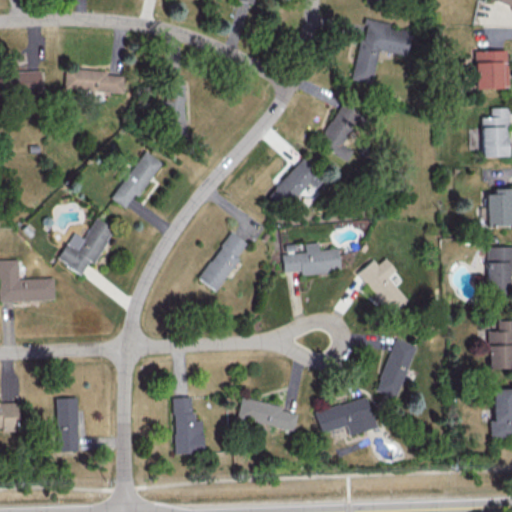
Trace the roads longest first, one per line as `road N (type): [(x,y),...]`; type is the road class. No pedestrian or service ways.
road 1 (residential): [(291,83),(187,33),(0,19),(7,352),(273,341)]
road 2 (residential): [(314,0),(305,52),(280,105),(178,228),(135,309),(125,511)]
road 3 (tertiary): [(511,503),(321,511)]
road 4 (residential): [(273,341),(321,363),(337,356),(343,339),(336,323),(319,317),(273,341)]
